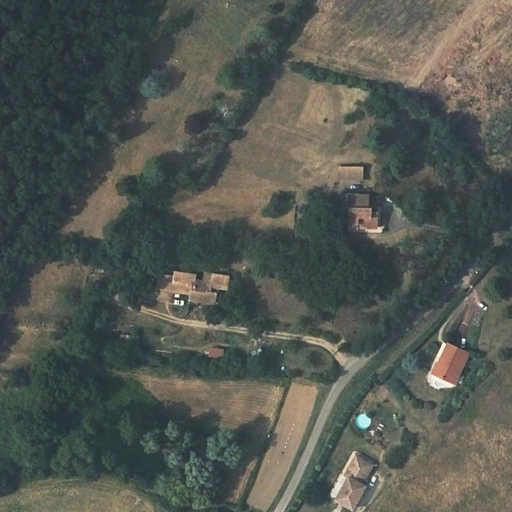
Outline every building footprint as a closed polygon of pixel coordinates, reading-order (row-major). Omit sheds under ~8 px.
[(362,169),(347,168),(347,180),(362,180),(362,169)] [(349,208),(349,215),(349,228),(378,229),(378,213),(369,213),(369,196),(350,196),(349,208)] [(175,273),(175,278),(173,292),(191,294),(190,301),(215,304),(217,288),(226,289),(228,277),(205,274),(204,282),(194,281),(195,276),(175,273)] [(157,289),(173,292),(175,278),(159,276),(157,289)] [(470,289),(462,324),(472,326),(476,309),(488,311),(492,294),(470,289)] [(119,336),(118,345),(135,348),(137,338),(119,336)] [(442,366),(439,364),(438,363),(433,373),(454,384),(468,354),(448,345),(441,359),(445,361),(442,366)] [(209,347),(209,356),(221,357),(221,348),(209,347)] [(281,420),(277,435),(284,436),(288,421),(281,420)] [(361,485),(372,466),(355,457),(344,477),(348,478),(335,501),(352,510),(365,487),(361,485)] [(204,479),(201,492),(220,498),(224,485),(204,479)]
